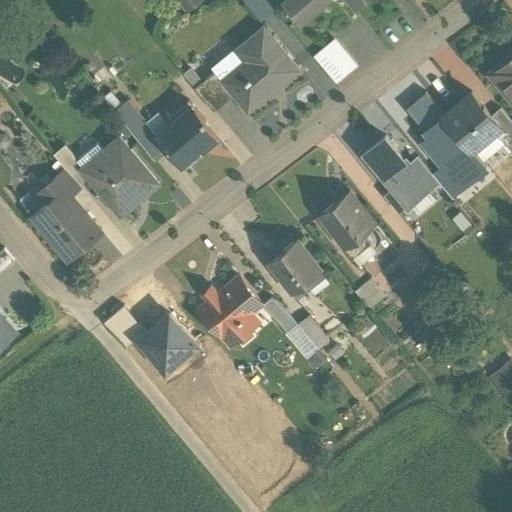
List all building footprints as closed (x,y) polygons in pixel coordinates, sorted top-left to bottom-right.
[(249,0),(263,17),(276,7),(270,0),(249,0)] [(284,0),(302,21),(326,0),(284,0)] [(299,67),(264,24),(236,48),(245,59),(223,77),(222,77),(234,92),(248,109),(299,67)] [(355,66),(335,42),(316,57),(337,81),(355,66)] [(511,53),(489,73),(511,100),(511,53)] [(216,68),(195,86),(214,109),(234,92),(222,77),(223,77),(216,68)] [(491,113),(472,89),(444,112),(473,146),(494,128),(500,135),(506,130),(491,113)] [(425,128),(444,112),(426,90),(407,106),(425,128)] [(511,118),(501,105),(491,113),(506,130),(500,135),(511,149),(511,118)] [(205,120),(195,107),(172,126),(169,122),(156,133),(155,134),(166,148),(179,163),(198,147),(201,150),(203,148),(202,147),(214,137),(215,138),(216,137),(203,121),(205,120)] [(486,163),(473,146),(444,112),(425,128),(430,134),(423,141),(443,165),(434,172),(439,178),(453,195),(464,187),(461,184),(486,163)] [(146,120),(133,131),(155,157),(166,148),(155,134),(156,133),(146,120)] [(365,151),(384,174),(404,156),(385,134),(365,151)] [(158,182),(118,135),(101,149),(108,157),(86,175),(115,209),(140,190),(143,195),(158,182)] [(82,165),(63,143),(54,151),(67,166),(71,172),(82,165)] [(409,162),(429,186),(439,178),(418,154),(409,162)] [(404,156),(384,174),(394,186),(409,203),(429,186),(409,162),(404,156)] [(67,166),(53,178),(61,188),(63,187),(69,195),(70,195),(82,185),(71,172),(67,166)] [(400,211),(409,203),(394,186),(385,193),(400,211)] [(61,188),(31,213),(67,257),(100,230),(70,195),(69,195),(63,187),(61,188)] [(375,221),(349,188),(319,211),(344,244),(345,244),(352,252),(369,239),(362,231),(375,221)] [(320,267),(296,237),(268,259),(295,294),(308,284),(309,285),(311,284),(306,278),(320,267)] [(238,273),(217,290),(213,285),(203,294),(207,299),(197,307),(229,345),(251,327),(243,317),(260,303),(262,302),(238,273)] [(385,292),(371,275),(355,288),(370,305),(385,292)] [(298,323),(272,293),(262,302),(260,303),(285,333),(298,323)] [(106,319),(128,345),(137,338),(147,329),(125,303),(106,319)] [(147,329),(137,338),(166,371),(198,344),(169,310),(147,329)] [(328,340),(307,315),(298,323),(318,348),(328,340)] [(0,341),(12,331),(0,316),(0,341)] [(511,401),(511,360),(510,358),(489,377),(511,401)]
